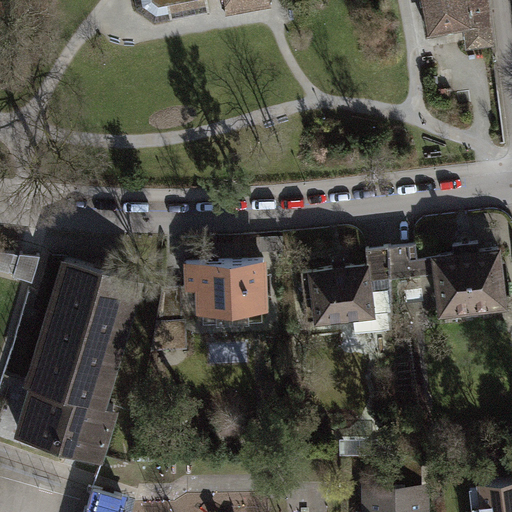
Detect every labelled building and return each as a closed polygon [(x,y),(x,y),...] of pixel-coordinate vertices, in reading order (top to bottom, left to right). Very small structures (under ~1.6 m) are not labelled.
[(148,0),(151,14),(213,3),(212,0),(148,0)] [(224,0),(227,10),(271,1),(271,0),(224,0)] [(493,42),(488,0),(422,0),(428,31),(467,24),(469,45),(493,42)] [(456,251),(436,254),(443,309),(506,301),(499,246),(481,248),(480,240),(467,242),(455,243),(456,251)] [(418,241),(390,244),(391,276),(422,272),(418,241)] [(391,276),(390,244),(368,247),(370,262),(304,270),(309,318),(355,313),(357,331),(393,327),(391,276)] [(33,277),(41,253),(20,251),(7,249),(1,267),(14,271),(14,273),(33,279),(33,277)] [(139,277),(66,256),(29,378),(36,380),(21,432),(99,455),(115,404),(102,401),(139,277)] [(199,281),(201,307),(265,304),(263,257),(188,261),(189,282),(199,281)] [(182,285),(164,285),(154,346),(170,345),(170,320),(183,319),(182,285)] [(511,511),(511,478),(482,482),(485,511),(511,511)] [(423,511),(423,491),(370,492),(370,511),(361,511),(423,511)]
